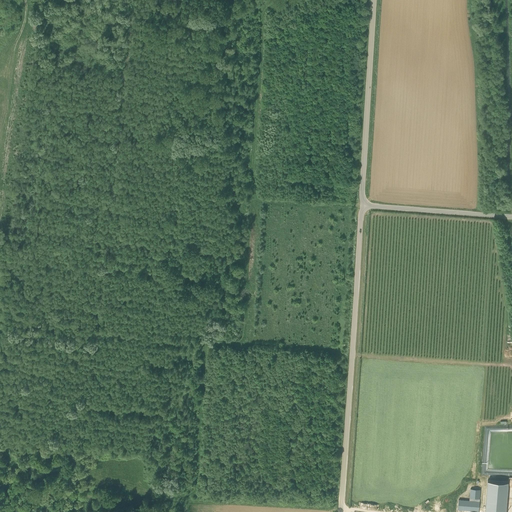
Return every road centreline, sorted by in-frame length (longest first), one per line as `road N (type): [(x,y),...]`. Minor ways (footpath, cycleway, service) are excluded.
road 1 (unclassified): [(340,511),(363,205)]
road 2 (unclassified): [(363,205),(373,0)]
road 3 (track): [(0,480),(131,500),(190,500)]
road 4 (track): [(511,366),(351,355)]
road 5 (track): [(190,500),(341,509)]
road 6 (unclassified): [(511,216),(363,205)]
